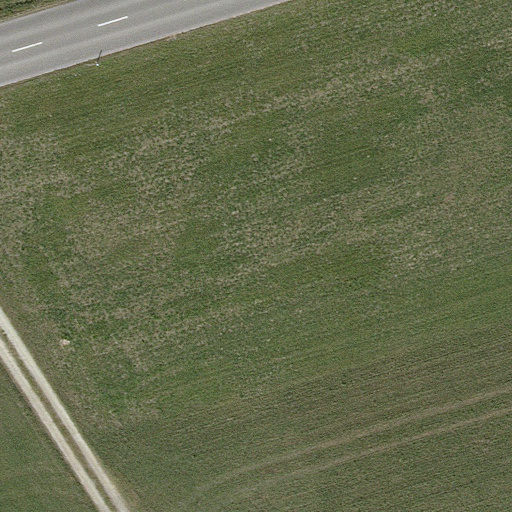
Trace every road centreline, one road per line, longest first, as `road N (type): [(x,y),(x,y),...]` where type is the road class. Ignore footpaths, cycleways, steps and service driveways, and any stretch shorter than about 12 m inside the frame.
road 1 (secondary): [(0,62),(212,0)]
road 2 (track): [(0,324),(117,511)]
